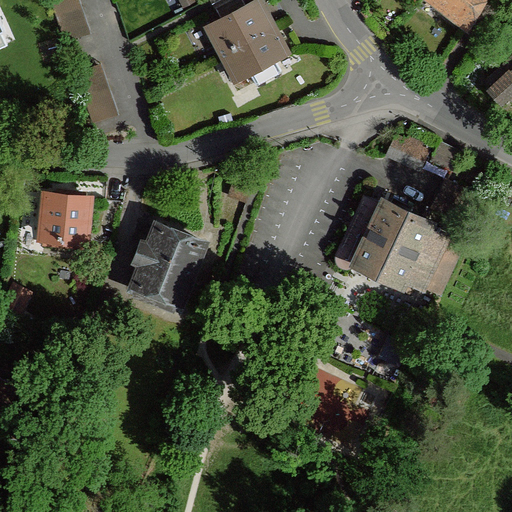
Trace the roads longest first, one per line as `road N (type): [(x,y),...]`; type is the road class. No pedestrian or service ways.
road 1 (residential): [(390,86),(187,153),(0,149)]
road 2 (residential): [(511,151),(390,86)]
